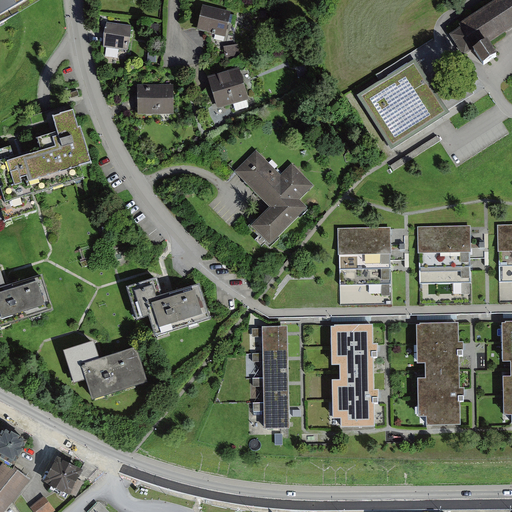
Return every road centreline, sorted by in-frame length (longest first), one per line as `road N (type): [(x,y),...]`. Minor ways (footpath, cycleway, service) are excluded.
road 1 (residential): [(76,0),(90,76),(139,185),(192,260),(255,304)]
road 2 (secondary): [(350,500),(231,494),(119,462)]
road 3 (secondary): [(511,499),(350,500)]
road 4 (secondary): [(119,462),(0,402)]
